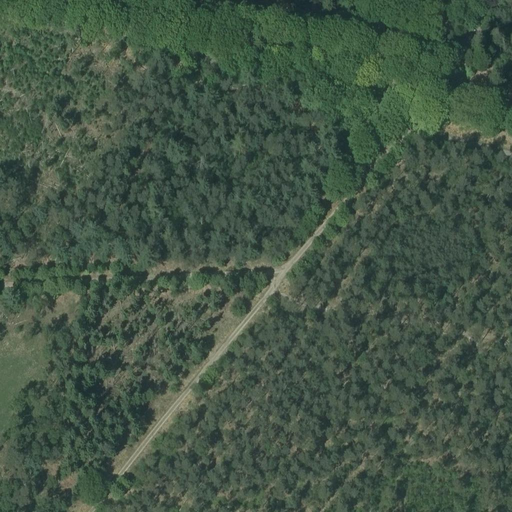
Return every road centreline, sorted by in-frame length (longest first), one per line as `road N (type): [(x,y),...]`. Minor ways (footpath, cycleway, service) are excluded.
road 1 (unclassified): [(511,109),(445,83),(86,0)]
road 2 (unknown): [(0,289),(287,272)]
road 3 (track): [(96,511),(271,291)]
road 4 (track): [(511,341),(304,306),(271,291),(287,272)]
road 5 (unknown): [(287,272),(445,83)]
